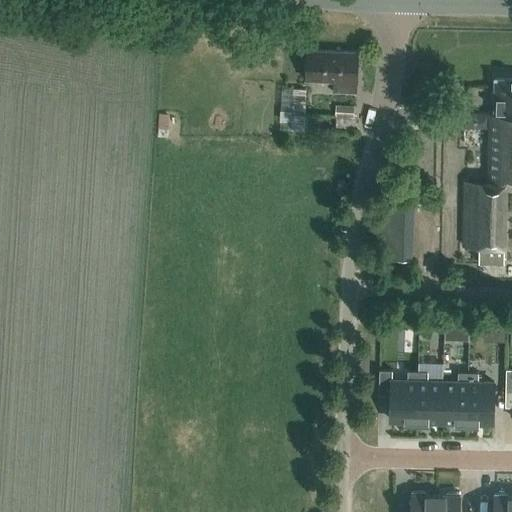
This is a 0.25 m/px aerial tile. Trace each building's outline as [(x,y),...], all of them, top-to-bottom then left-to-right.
[(357,80),(358,50),(307,48),(305,78),(333,79),(332,90),(356,91),(356,80),(357,80)] [(511,75),(494,75),(494,113),(488,113),(488,111),(444,111),(443,126),(487,126),(487,180),(466,179),(465,244),(480,244),(480,261),(505,262),(506,180),(511,179),(511,75)] [(304,130),(306,88),(292,88),(291,129),(304,130)] [(354,117),(355,105),(335,104),(334,116),(335,117),(335,129),(355,130),(355,116),(354,117)] [(158,112),(157,126),(168,126),(169,112),(158,112)] [(408,258),(410,197),(383,196),(381,258),(408,258)] [(470,324),(458,324),(457,339),(469,340),(470,324)] [(505,324),(495,324),(495,339),(505,340),(505,324)] [(406,425),(417,425),(418,370),(408,370),(408,379),(392,379),(392,369),(380,369),(379,393),(391,393),(391,419),(406,420),(406,425)] [(428,380),(428,370),(418,370),(417,425),(428,426),(428,420),(442,421),(443,380),(428,380)] [(458,381),(443,380),(442,421),(456,421),(456,427),(467,427),(468,371),(458,371),(458,381)] [(478,381),(479,372),(468,371),(467,427),(478,427),(478,422),(493,422),(494,382),(478,381)] [(435,511),(436,494),(425,494),(425,491),(412,491),(411,511),(435,511)] [(435,511),(459,511),(460,492),(448,491),(447,495),(436,494),(435,511)] [(362,511),(380,511),(381,492),(363,492),(362,511)] [(511,511),(511,496),(508,496),(508,493),(495,493),(494,511),(511,511)]
